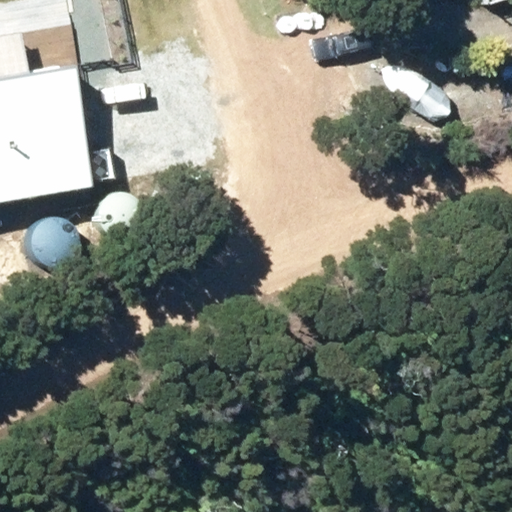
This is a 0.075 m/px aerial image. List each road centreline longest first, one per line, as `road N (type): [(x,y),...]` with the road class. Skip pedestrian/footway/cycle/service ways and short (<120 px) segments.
road 1 (residential): [(248,205),(0,345)]
road 2 (residential): [(511,120),(432,132),(248,205)]
road 3 (residential): [(248,205),(204,0)]
